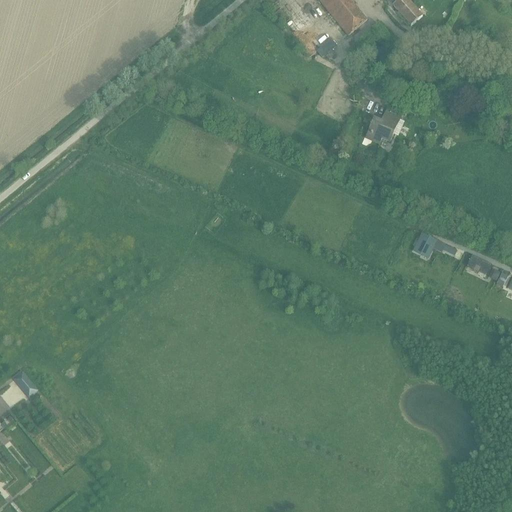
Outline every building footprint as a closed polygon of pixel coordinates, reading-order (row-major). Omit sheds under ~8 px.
[(318,0),(348,36),(367,21),(351,1),(351,0),(318,0)] [(410,26),(422,16),(408,0),(391,0),(390,0),(394,5),(392,6),(410,26)] [(415,0),(409,0),(423,16),(427,13),(415,0)] [(316,51),(316,52),(321,59),(331,51),(325,44),(316,51)] [(372,124),(367,133),(374,137),(372,142),(379,145),(382,140),(389,143),(401,118),(395,115),(389,113),(386,118),(382,128),(372,124)] [(421,235),(412,253),(420,257),(421,253),(429,257),(436,243),(421,235)] [(445,247),(442,252),(454,258),(456,253),(445,247)] [(471,258),(466,268),(472,271),(475,267),(480,269),(479,274),(485,277),(491,267),(471,258)] [(495,282),(499,274),(494,271),(491,280),(495,282)] [(23,373),(14,380),(18,385),(27,378),(23,373)] [(38,392),(27,378),(18,385),(29,399),(38,392)]
